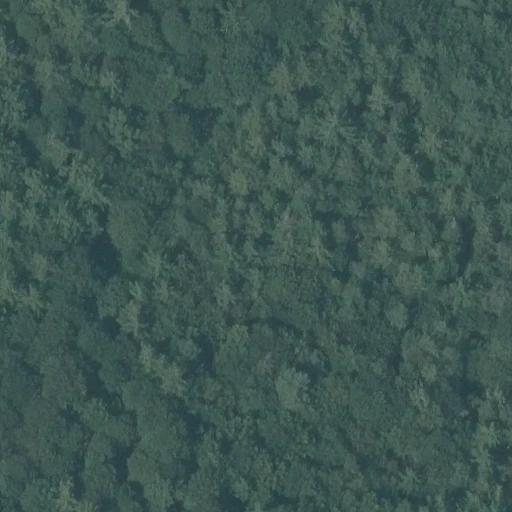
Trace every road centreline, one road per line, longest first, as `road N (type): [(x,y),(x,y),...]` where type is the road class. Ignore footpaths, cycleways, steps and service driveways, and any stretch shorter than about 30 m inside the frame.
road 1 (track): [(0,140),(90,118),(210,113),(304,112),(511,131)]
road 2 (track): [(88,323),(210,113),(288,0)]
road 3 (track): [(216,511),(88,323)]
road 4 (track): [(0,445),(88,323)]
